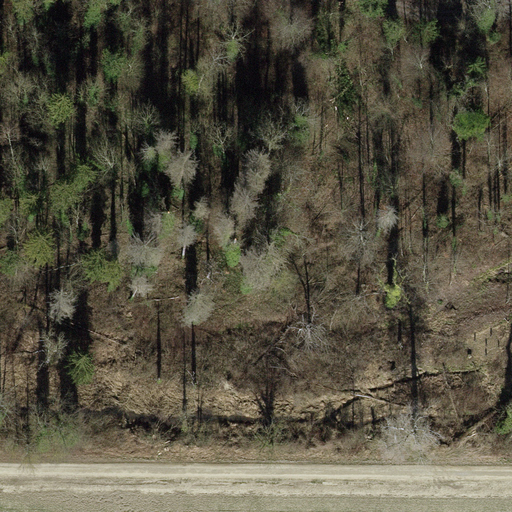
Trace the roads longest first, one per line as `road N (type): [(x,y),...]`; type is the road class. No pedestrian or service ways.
road 1 (track): [(511,483),(218,471),(0,473)]
road 2 (track): [(366,0),(391,11),(451,16),(511,3)]
